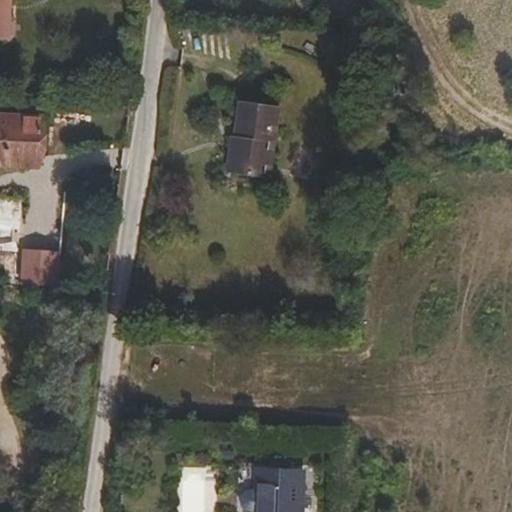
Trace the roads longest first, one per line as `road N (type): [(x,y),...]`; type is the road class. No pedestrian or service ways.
road 1 (residential): [(162,0),(88,511)]
road 2 (unknown): [(415,0),(471,105),(511,123)]
